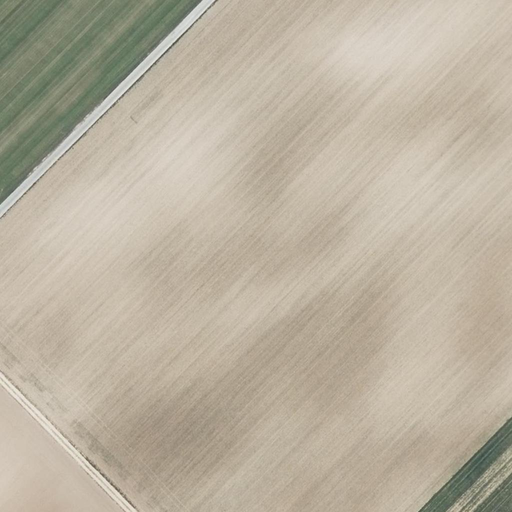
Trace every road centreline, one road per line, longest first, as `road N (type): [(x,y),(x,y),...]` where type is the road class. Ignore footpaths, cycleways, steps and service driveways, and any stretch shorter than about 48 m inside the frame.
road 1 (unclassified): [(209,0),(0,210)]
road 2 (track): [(0,382),(126,511)]
